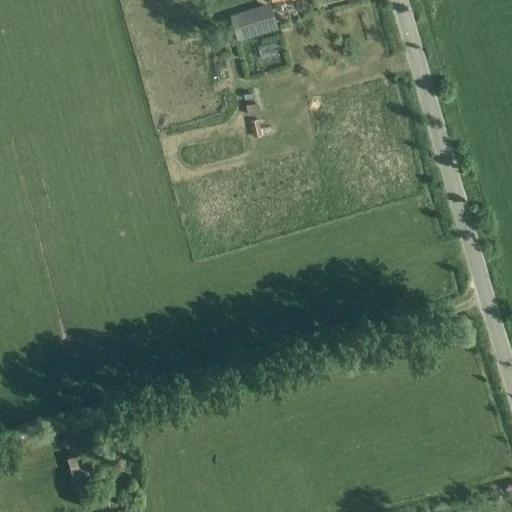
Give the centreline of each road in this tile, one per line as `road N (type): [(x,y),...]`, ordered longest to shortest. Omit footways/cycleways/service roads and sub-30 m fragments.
road 1 (track): [(476,289),(118,395),(114,487)]
road 2 (tertiary): [(511,409),(391,0)]
